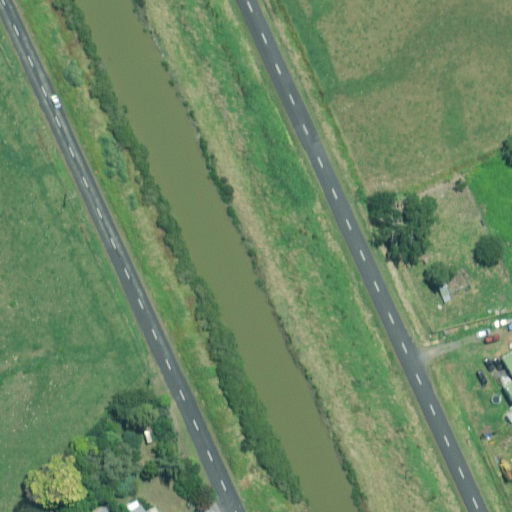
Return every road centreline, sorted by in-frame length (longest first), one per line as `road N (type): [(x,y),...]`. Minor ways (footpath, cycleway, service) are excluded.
road 1 (unclassified): [(231,0),(465,511)]
road 2 (unclassified): [(229,511),(0,6)]
